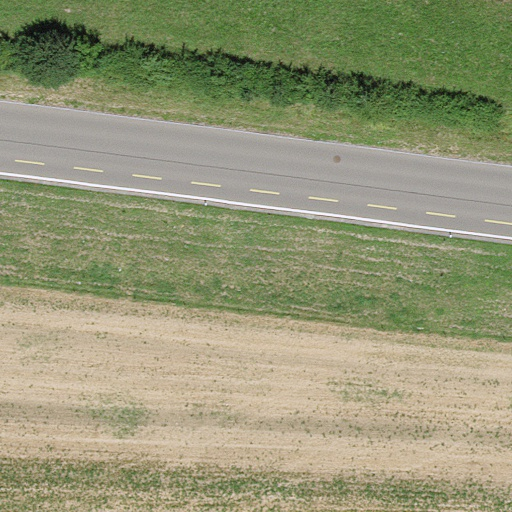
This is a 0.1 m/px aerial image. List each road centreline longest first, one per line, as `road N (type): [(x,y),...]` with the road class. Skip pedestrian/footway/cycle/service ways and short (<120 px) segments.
road 1 (tertiary): [(0,138),(511,195)]
road 2 (track): [(351,311),(511,281)]
